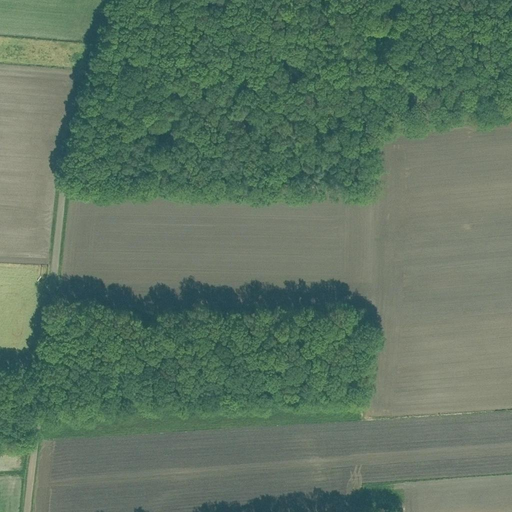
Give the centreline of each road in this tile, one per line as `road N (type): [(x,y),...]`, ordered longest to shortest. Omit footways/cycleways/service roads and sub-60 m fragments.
road 1 (unclassified): [(26,511),(65,161),(114,0)]
road 2 (track): [(511,7),(165,0)]
